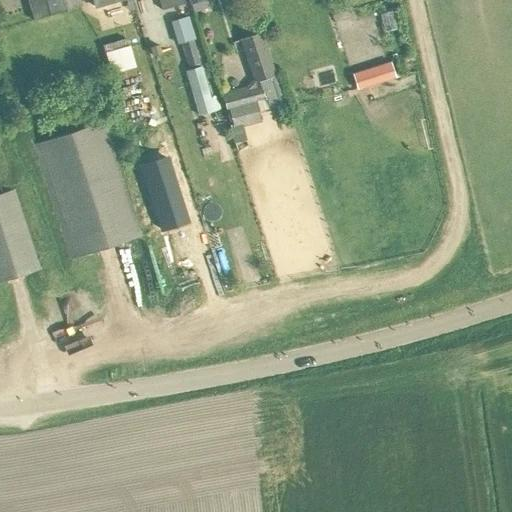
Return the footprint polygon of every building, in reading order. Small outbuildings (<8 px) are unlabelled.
[(27,0),(35,21),(50,16),(81,7),(79,0),(27,0)] [(158,0),(162,11),(185,4),(183,0),(158,0)] [(188,17),(176,21),(182,43),(195,39),(188,17)] [(261,34),(239,41),(253,83),(265,80),(277,116),(288,113),(261,34)] [(188,67),(200,64),(193,41),(181,45),(188,67)] [(361,88),(398,76),(393,59),(355,71),(361,88)] [(185,72),(198,116),(214,112),(201,67),(185,72)] [(228,109),(233,129),(260,122),(254,102),(250,103),(245,87),(222,93),(226,109),(228,109)] [(71,259),(142,236),(104,122),(88,127),(85,119),(47,132),(50,140),(33,145),(71,259)] [(160,229),(187,220),(168,160),(140,169),(160,229)] [(0,282),(39,270),(13,190),(0,194),(0,282)]
